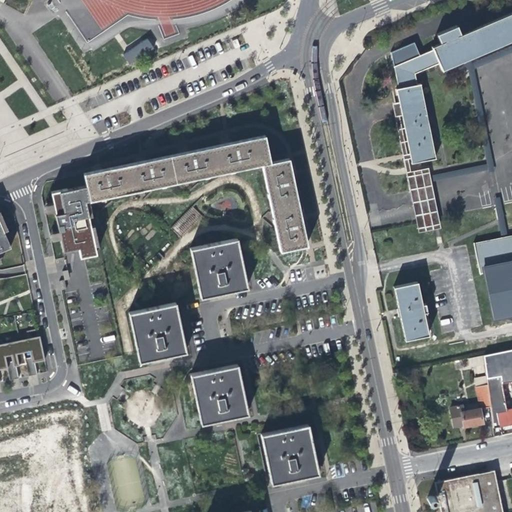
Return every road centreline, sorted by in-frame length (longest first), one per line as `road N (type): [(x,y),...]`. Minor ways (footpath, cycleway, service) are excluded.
road 1 (residential): [(398,470),(318,37)]
road 2 (residential): [(303,46),(390,472)]
road 3 (residential): [(23,177),(233,86),(303,46)]
road 4 (residential): [(23,177),(64,371),(53,387),(0,398)]
